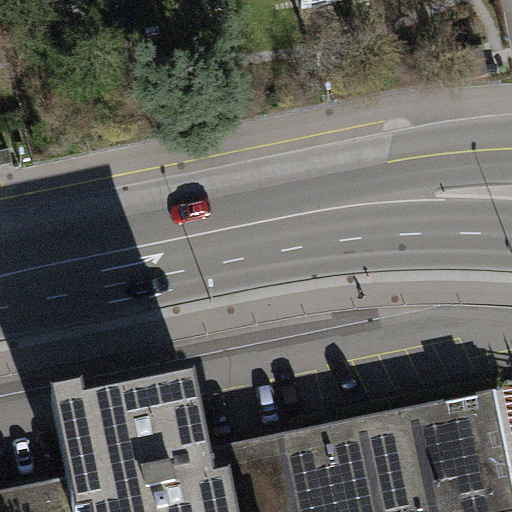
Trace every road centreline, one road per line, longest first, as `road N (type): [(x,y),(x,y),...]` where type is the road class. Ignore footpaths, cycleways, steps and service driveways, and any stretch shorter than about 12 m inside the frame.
road 1 (secondary): [(0,281),(340,205)]
road 2 (secondary): [(511,150),(340,205)]
road 3 (secondary): [(340,205),(511,233)]
